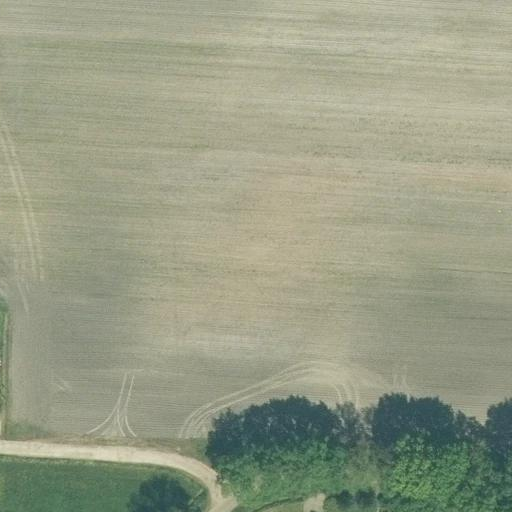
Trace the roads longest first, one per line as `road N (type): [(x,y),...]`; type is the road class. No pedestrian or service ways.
road 1 (unclassified): [(511,482),(287,475),(216,511)]
road 2 (track): [(235,497),(167,459),(0,447)]
